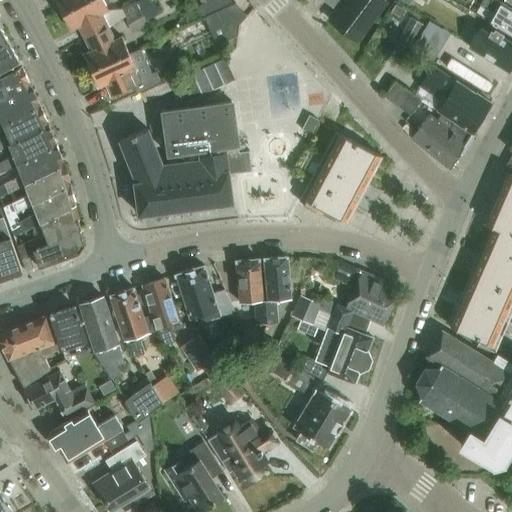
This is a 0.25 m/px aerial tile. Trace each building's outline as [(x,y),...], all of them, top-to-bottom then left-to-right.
[(55,0),(63,15),(90,0),(55,0)] [(85,39),(109,27),(102,13),(109,10),(104,0),(90,0),(63,15),(71,30),(79,26),(85,39)] [(203,19),(233,4),(231,0),(206,0),(207,2),(197,7),(203,19)] [(328,0),(337,7),(329,16),(352,37),(384,1),(382,0),(328,0)] [(511,34),(511,8),(498,0),(483,0),(480,5),(495,14),(491,22),(511,34)] [(230,52),(237,49),(240,24),(247,16),(237,3),(233,4),(203,19),(205,18),(217,45),(225,41),(230,52)] [(125,19),(139,12),(135,5),(122,12),(125,19)] [(396,6),(392,12),(402,18),(406,12),(396,6)] [(139,12),(125,19),(130,26),(143,20),(139,12)] [(421,24),(411,18),(397,42),(407,47),(421,24)] [(0,49),(10,45),(0,26),(0,49)] [(91,71),(130,53),(122,37),(115,41),(109,27),(85,39),(91,51),(84,55),(91,71)] [(511,42),(502,37),(504,34),(493,27),(490,34),(480,28),(470,46),(510,71),(511,68),(511,42)] [(0,73),(20,63),(10,45),(0,49),(0,73)] [(130,53),(91,71),(99,87),(106,83),(113,98),(136,86),(139,93),(157,85),(140,48),(130,53)] [(234,78),(224,56),(181,76),(190,98),(234,78)] [(456,122),(473,133),(492,102),(477,92),(476,93),(457,80),(457,81),(434,66),(421,86),(415,95),(422,99),(456,122)] [(0,103),(32,87),(22,67),(0,78),(0,103)] [(422,99),(415,95),(395,81),(385,96),(412,114),(422,99)] [(0,126),(4,125),(41,107),(32,87),(0,103),(0,126)] [(149,128),(121,140),(138,182),(136,182),(140,214),(233,202),(230,174),(253,171),(250,150),(240,152),(233,102),(163,111),(170,164),(163,165),(149,128)] [(0,138),(0,149),(10,145),(49,126),(41,107),(4,125),(8,134),(0,138)] [(456,122),(454,124),(442,115),(438,119),(430,114),(412,138),(451,169),(473,133),(456,122)] [(309,115),(303,129),(312,133),(318,120),(309,115)] [(0,173),(3,172),(58,145),(49,126),(10,145),(15,155),(0,162),(0,173)] [(347,221),(381,155),(341,134),(304,204),(322,214),(324,209),(337,216),(347,221)] [(26,185),(65,165),(63,159),(58,145),(3,172),(7,182),(4,184),(4,183),(0,184),(0,195),(1,196),(8,193),(9,193),(26,185)] [(17,212),(34,204),(72,185),(70,178),(65,165),(26,185),(30,194),(13,203),(17,212)] [(511,173),(509,173),(487,224),(494,227),(451,326),(474,336),(472,342),(491,350),(511,300),(511,173)] [(27,229),(75,204),(74,201),(76,200),(72,185),(34,204),(37,212),(11,226),(12,229),(24,223),(27,229)] [(34,247),(80,226),(75,204),(27,229),(24,223),(12,229),(14,237),(24,231),(41,222),(46,233),(31,240),(34,247)] [(0,279),(23,272),(0,205),(0,279)] [(324,209),(322,214),(335,221),(337,216),(324,209)] [(83,246),(83,242),(80,226),(34,247),(31,240),(29,241),(18,247),(27,270),(79,252),(83,246)] [(277,299),(292,298),(288,256),(265,258),(268,300),(266,300),(268,323),(279,322),(277,299)] [(268,323),(266,300),(263,300),(260,259),(237,260),(241,302),(256,301),(257,323),(268,323)] [(393,284),(385,281),(342,261),(334,278),(356,288),(348,307),(343,305),(371,318),(384,324),(395,298),(388,295),(393,284)] [(202,322),(235,312),(225,289),(214,293),(205,265),(176,274),(189,315),(199,312),(202,322)] [(172,331),(184,327),(177,305),(174,305),(165,278),(144,284),(159,333),(166,344),(175,341),(172,331)] [(140,336),(155,331),(149,315),(144,316),(135,287),(111,295),(127,343),(135,356),(145,353),(140,336)] [(322,303),(302,294),(292,315),(313,323),(319,310),(322,303)] [(116,359),(124,356),(105,297),(81,304),(96,353),(112,377),(121,374),(116,359)] [(371,318),(343,305),(337,303),(333,315),(327,330),(316,360),(308,357),(302,368),(323,380),(329,372),(356,382),(361,369),(369,366),(372,357),(368,349),(373,337),(366,334),(371,318)] [(63,348),(88,340),(76,306),(51,314),(63,348)] [(319,310),(313,323),(318,325),(318,327),(327,330),(333,315),(319,310)] [(43,354),(59,348),(46,315),(3,332),(0,339),(0,340),(10,359),(11,358),(25,386),(50,369),(43,354)] [(495,361),(448,332),(443,330),(428,356),(441,364),(440,366),(427,367),(417,381),(417,383),(422,395),(420,399),(471,430),(462,445),(495,465),(505,462),(511,449),(511,363),(498,355),(495,361)] [(199,334),(181,346),(196,369),(214,357),(199,334)] [(323,380),(302,368),(291,362),(290,363),(281,357),(277,363),(293,373),(288,381),(313,396),(295,426),(303,431),(297,440),(314,450),(319,441),(330,447),(352,409),(318,389),(323,380)] [(213,360),(202,367),(209,377),(220,370),(213,360)] [(60,371),(26,389),(36,409),(55,399),(65,418),(95,403),(86,384),(71,392),(60,371)] [(232,403),(244,393),(224,371),(213,381),(232,403)] [(151,381),(125,397),(139,418),(164,402),(151,381)] [(105,440),(111,450),(129,440),(115,416),(97,426),(88,411),(48,434),(58,451),(60,450),(67,462),(105,440)] [(262,450),(271,444),(270,443),(276,439),(269,426),(260,431),(253,419),(240,427),(236,419),(219,429),(221,433),(210,439),(230,473),(237,468),(243,478),(248,474),(252,476),(256,476),(259,474),(261,471),(261,467),(267,463),(261,453),(263,452),(262,450)] [(134,463),(146,455),(137,441),(106,461),(113,472),(95,483),(112,510),(121,504),(125,511),(153,493),(134,463)] [(199,511),(224,496),(213,478),(224,471),(204,441),(190,450),(197,461),(187,468),(182,461),(167,470),(185,500),(190,497),(199,511)] [(0,511),(9,511),(4,502),(3,502),(0,497),(0,511)]
